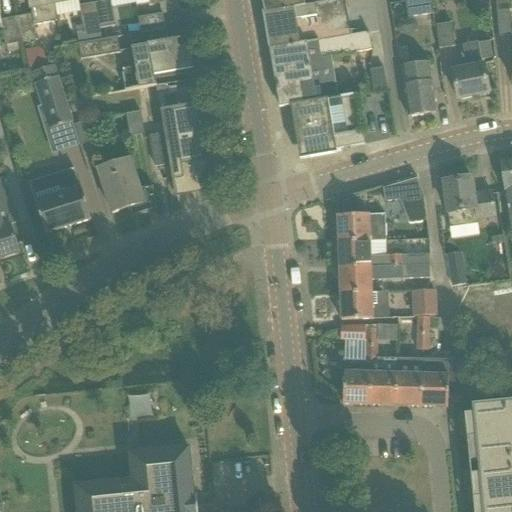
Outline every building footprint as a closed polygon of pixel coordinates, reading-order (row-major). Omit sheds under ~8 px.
[(16,19),(21,43),(37,41),(34,26),(58,22),(57,17),(55,7),(53,0),(28,0),(32,16),(16,19)] [(261,0),(264,14),(344,0),(343,0),(261,0)] [(317,42),(350,37),(348,26),(344,0),(264,14),(270,52),(305,45),(305,44),(317,41),(317,42)] [(432,0),(404,0),(407,19),(434,15),(432,0)] [(511,12),(510,0),(495,0),(499,38),(511,37),(509,12),(511,12)] [(115,26),(111,1),(95,4),(100,29),(115,26)] [(99,29),(100,29),(95,4),(80,7),(80,13),(84,32),(99,29)] [(141,35),(165,30),(162,15),(138,19),(141,35)] [(5,45),(21,43),(16,19),(1,22),(2,29),(5,45)] [(454,48),(451,24),(436,26),(439,50),(454,48)] [(369,33),(350,37),(317,42),(320,60),(372,51),(369,33)] [(117,38),(78,45),(81,60),(120,53),(117,38)] [(154,77),(193,70),(192,61),(193,61),(192,57),(191,57),(190,47),(174,49),(173,42),(189,40),(188,39),(147,45),(147,47),(132,49),(135,68),(139,90),(155,87),(154,77)] [(491,58),(489,42),(477,44),(476,44),(461,47),(466,70),(452,73),(458,101),(489,95),(483,66),(481,67),(480,61),(491,58)] [(7,46),(8,53),(19,51),(18,44),(7,46)] [(307,45),(305,45),(270,52),(280,108),(297,106),(317,103),(307,45)] [(44,53),(38,49),(25,52),(29,70),(47,66),(44,53)] [(408,118),(435,114),(429,64),(401,68),(408,118)] [(370,70),(374,92),(387,89),(383,67),(370,70)] [(34,86),(49,131),(73,123),(58,78),(34,86)] [(304,156),(365,145),(360,120),(356,96),(317,103),(297,106),(301,130),(305,154),(304,154),(304,156)] [(164,115),(167,135),(207,128),(204,109),(164,115)] [(144,135),(140,113),(126,115),(130,137),(144,135)] [(94,143),(87,122),(74,126),(81,146),(94,143)] [(210,189),(205,159),(212,157),(207,128),(167,135),(151,138),(155,168),(172,165),(177,195),(210,189)] [(511,159),(500,161),(504,193),(506,192),(511,236),(511,159)] [(114,166),(128,210),(133,208),(136,217),(147,214),(129,161),(114,166)] [(98,171),(112,215),(128,210),(114,166),(98,171)] [(74,170),(55,176),(29,184),(35,203),(45,236),(91,221),(81,189),(80,189),(74,170)] [(471,179),(443,183),(450,229),(478,225),(477,222),(495,220),(491,194),(473,196),(471,179)] [(19,223),(2,180),(0,180),(0,260),(19,255),(10,226),(19,223)] [(384,203),(399,201),(398,185),(383,190),(384,203)] [(338,245),(371,244),(386,243),(385,216),(337,218),(338,245)] [(371,244),(338,245),(339,271),(371,270),(371,269),(385,268),(429,266),(429,256),(371,258),(371,244)] [(461,254),(447,256),(452,289),(467,286),(461,254)] [(430,280),(429,267),(429,266),(385,268),(386,280),(403,279),(404,281),(430,280)] [(371,270),(339,271),(340,297),(372,296),(372,294),(371,270)] [(412,293),(413,318),(437,317),(436,292),(412,293)] [(372,296),(340,297),(341,322),(390,320),(389,310),(388,310),(388,293),(372,294),(372,296)] [(418,320),(418,336),(429,337),(430,320),(418,320)] [(366,343),(366,331),(366,327),(340,328),(340,342),(366,343)] [(366,343),(366,348),(377,348),(378,331),(366,331),(366,343)] [(429,352),(429,337),(418,336),(417,352),(429,352)] [(365,362),(365,364),(371,364),(370,407),(396,407),(397,376),(398,360),(383,360),(382,364),(377,364),(377,348),(366,348),(365,362)] [(396,407),(422,408),(423,361),(398,360),(397,376),(396,407)] [(448,366),(448,362),(423,361),(422,408),(448,409),(448,398),(463,399),(459,366),(448,366)] [(343,406),(370,407),(371,364),(365,364),(365,362),(345,362),(343,406)] [(511,511),(511,403),(472,407),(472,409),(473,416),(477,456),(478,462),(479,476),(482,504),(482,511),(511,511)] [(195,511),(195,510),(197,510),(195,487),(193,488),(188,439),(128,445),(131,471),(73,477),(76,511),(195,511)]
